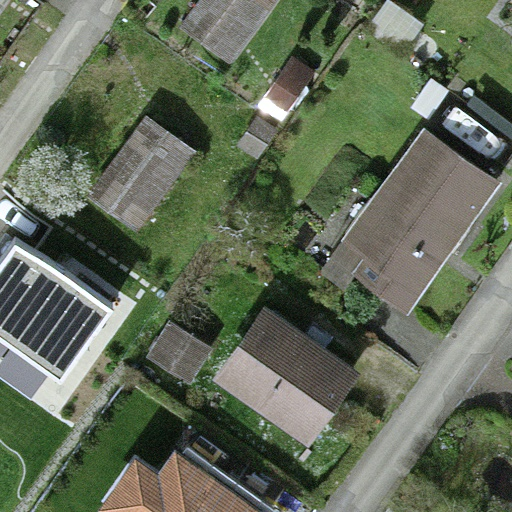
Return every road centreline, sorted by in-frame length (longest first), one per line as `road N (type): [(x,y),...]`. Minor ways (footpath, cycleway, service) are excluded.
road 1 (residential): [(347,511),(511,280)]
road 2 (residential): [(104,0),(0,146)]
